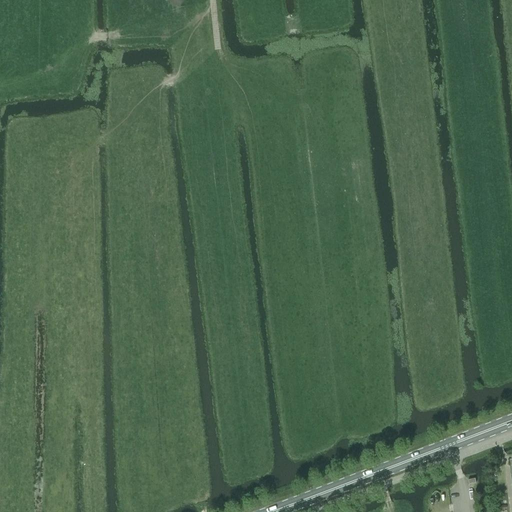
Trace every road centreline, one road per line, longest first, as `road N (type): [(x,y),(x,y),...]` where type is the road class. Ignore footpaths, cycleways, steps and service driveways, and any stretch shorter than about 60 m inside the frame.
road 1 (primary): [(274,511),(511,421)]
road 2 (unclassified): [(313,511),(511,437)]
